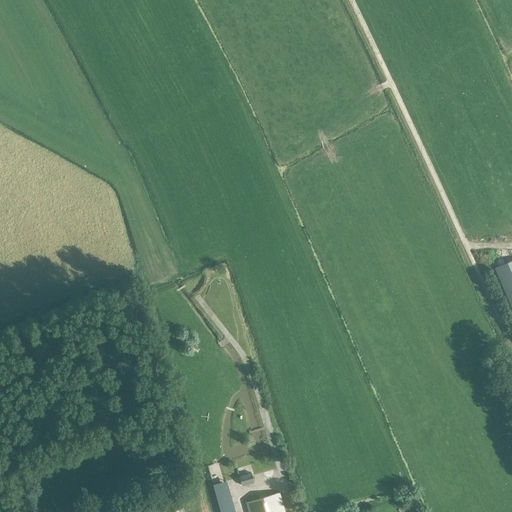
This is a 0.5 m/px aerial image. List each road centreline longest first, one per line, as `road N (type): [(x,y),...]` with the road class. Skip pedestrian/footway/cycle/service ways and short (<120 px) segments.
road 1 (track): [(34,0),(171,262),(237,248),(322,511)]
road 2 (track): [(390,82),(511,336)]
road 3 (track): [(292,511),(243,352),(229,336),(219,345)]
